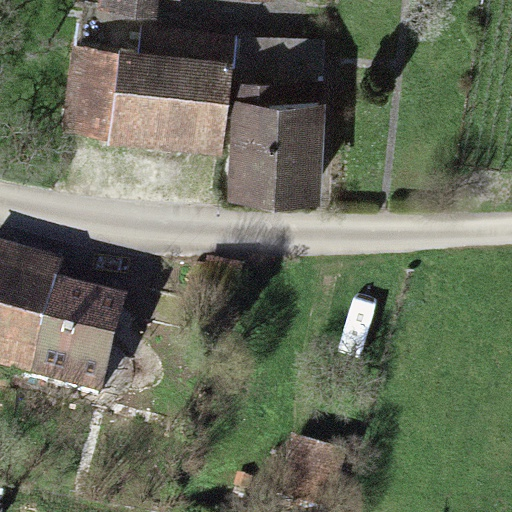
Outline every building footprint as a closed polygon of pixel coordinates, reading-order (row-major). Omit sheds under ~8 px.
[(149,0),(91,0),(91,7),(147,16),(149,0)] [(230,53),(119,40),(118,53),(112,135),(112,141),(223,149),(230,53)] [(61,133),(112,135),(118,53),(64,46),(61,133)] [(241,75),(234,181),(307,186),(315,81),(241,75)] [(0,259),(0,381),(21,387),(26,370),(96,391),(118,316),(48,296),(54,275),(0,259)] [(234,276),(185,263),(181,278),(230,291),(234,276)] [(322,511),(330,457),(287,451),(279,511),(322,511)]
